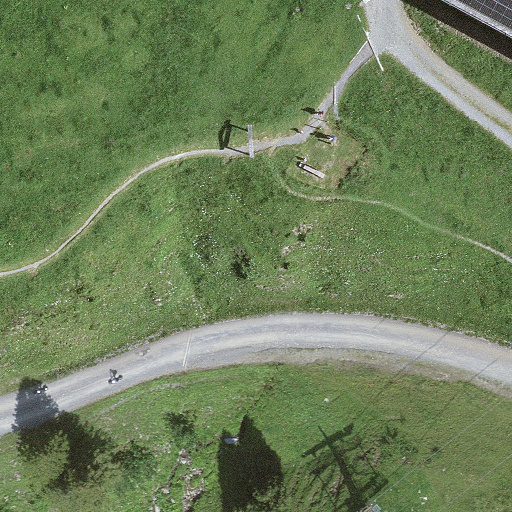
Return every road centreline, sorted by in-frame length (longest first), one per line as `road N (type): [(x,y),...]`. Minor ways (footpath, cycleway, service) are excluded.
road 1 (track): [(511,367),(386,333),(266,328),(167,349),(0,417)]
road 2 (track): [(386,25),(511,135)]
